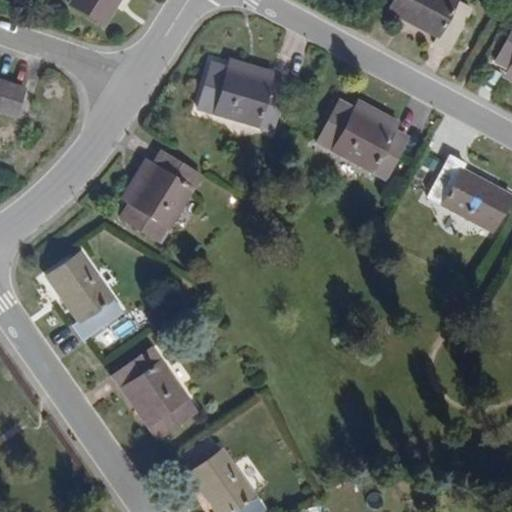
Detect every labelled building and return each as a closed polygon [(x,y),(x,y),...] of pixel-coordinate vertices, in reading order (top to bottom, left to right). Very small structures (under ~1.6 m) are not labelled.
[(153,14),(161,0),(98,0),(78,30),(112,53),(143,7),(153,14)] [(436,70),(465,14),(437,0),(388,0),(376,25),(421,49),(415,60),(436,70)] [(511,42),(504,38),(483,77),(497,84),(511,91),(511,42)] [(0,109),(23,117),(32,89),(0,78),(0,109)] [(281,101),(284,94),(248,78),(245,85),(281,101)] [(245,85),(244,87),(230,80),(215,113),(279,142),(294,108),(280,102),(281,101),(245,85)] [(493,92),(511,101),(511,91),(497,84),(493,92)] [(352,142),(351,144),(335,135),(318,167),(389,204),(407,172),(391,164),(392,163),(352,142)] [(392,163),(396,156),(356,135),(352,142),(392,163)] [(193,239),(232,175),(195,153),(188,165),(162,206),(156,216),(193,239)] [(162,206),(188,165),(180,160),(154,201),(162,206)] [(511,212),(470,191),(473,185),(453,175),(435,211),(504,248),(511,233),(511,212)] [(92,340),(132,312),(87,250),(54,274),(87,320),(81,325),(92,340)] [(171,441),(207,416),(160,350),(124,375),(134,389),(131,391),(158,429),(161,427),(171,441)] [(252,511),(268,501),(224,439),(190,463),(223,510),(221,511),(252,511)]
